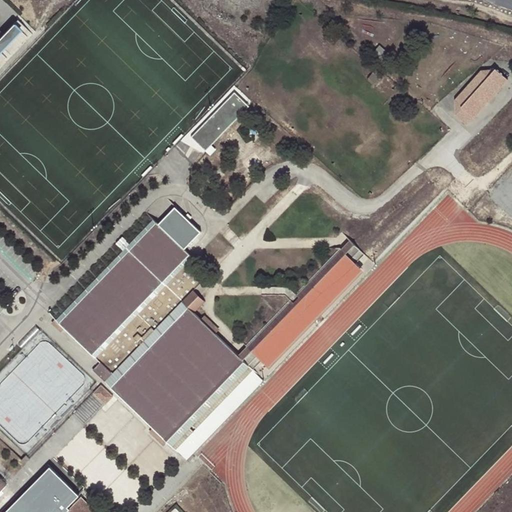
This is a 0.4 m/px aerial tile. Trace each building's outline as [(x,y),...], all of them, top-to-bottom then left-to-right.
[(460,109),(494,71),(479,71),(454,101),(454,117),(467,127),(474,121),(460,109)] [(494,71),(460,109),(474,121),(507,82),(494,71)] [(200,135),(189,146),(203,160),(247,116),(233,102),(214,120),(221,127),(218,130),(215,126),(207,134),(211,138),(207,142),(200,135)] [(173,209),(152,230),(178,255),(198,234),(173,209)] [(148,435),(161,447),(169,455),(246,375),(233,362),(207,337),(194,325),(187,318),(192,312),(181,302),(187,296),(195,287),(174,266),(181,258),(178,255),(152,230),(146,225),(123,249),(116,256),(49,325),(57,333),(93,368),(86,375),(148,435)] [(116,256),(123,249),(115,242),(109,249),(116,256)] [(260,371),(364,264),(345,246),(242,353),(260,371)] [(188,264),(184,268),(190,274),(194,270),(188,264)] [(198,306),(187,296),(181,302),(192,312),(198,306)] [(197,322),(194,325),(207,337),(210,334),(197,322)] [(57,333),(49,325),(47,328),(55,336),(57,333)] [(252,380),(260,371),(242,353),(233,362),(246,375),(252,380)] [(95,406),(102,398),(94,391),(87,398),(95,406)] [(106,402),(102,398),(95,406),(99,409),(106,402)] [(161,447),(148,435),(145,438),(158,450),(161,447)] [(33,488),(9,511),(93,511),(81,500),(68,511),(47,511),(46,510),(50,506),(33,488)]
